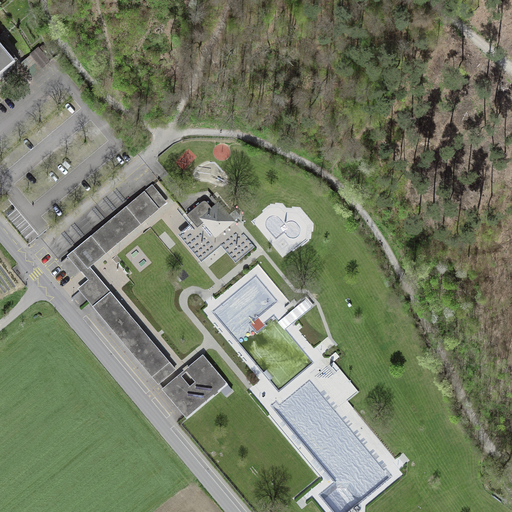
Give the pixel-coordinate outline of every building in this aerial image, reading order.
[(0,78),(18,63),(0,42),(0,78)] [(69,255),(82,271),(87,266),(166,200),(153,185),(69,255)] [(236,220),(220,200),(199,217),(215,237),(236,220)] [(159,383),(175,370),(91,271),(87,266),(82,271),(86,275),(91,281),(81,290),(159,383)] [(330,356),(334,360),(339,356),(335,351),(330,356)] [(179,376),(163,390),(187,418),(228,384),(204,355),(188,369),(197,380),(189,387),(179,376)] [(359,392),(334,361),(330,364),(336,372),(328,378),(347,401),(359,392)]
